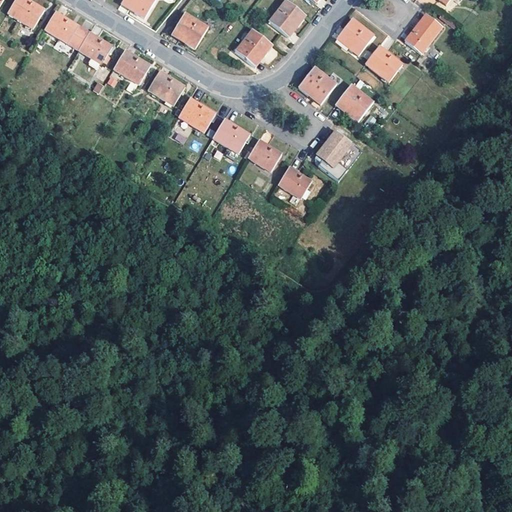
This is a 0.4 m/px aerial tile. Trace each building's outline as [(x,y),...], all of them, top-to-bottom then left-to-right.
[(26,0),(18,0),(9,15),(34,31),(42,18),(46,11),(26,0)] [(125,0),(124,1),(138,9),(135,13),(146,19),(157,0),(125,0)] [(124,1),(122,5),(129,9),(135,13),(138,9),(124,1)] [(287,1),(271,23),(287,35),(296,23),(298,25),(300,26),(307,17),(287,1)] [(57,13),(46,31),(60,40),(55,48),(70,57),(75,49),(80,52),(90,34),(74,24),(57,13)] [(186,15),(175,32),(189,40),(186,44),(196,50),(210,29),(186,15)] [(429,17),(407,44),(423,56),(444,30),(429,17)] [(376,37),(354,21),(342,37),(354,47),(351,50),(360,58),(376,37)] [(296,23),(287,35),(291,38),(300,26),(298,25),(296,23)] [(254,30),(237,53),(254,66),(263,53),(265,55),(266,56),(274,46),(254,30)] [(175,32),(173,36),(186,44),(189,40),(175,32)] [(102,65),(113,48),(90,34),(80,52),(102,65)] [(340,39),(339,41),(351,50),(354,47),(342,37),(340,39)] [(381,47),(367,65),(391,84),(405,66),(381,47)] [(127,51),(115,70),(140,86),(146,77),(152,67),(127,51)] [(254,66),(257,68),(266,56),(265,55),(263,53),(254,66)] [(316,69),(301,89),(311,96),(314,92),(326,101),(338,86),(316,69)] [(161,73),(150,91),(175,107),(187,88),(161,73)] [(114,87),(119,78),(111,74),(107,83),(114,87)] [(150,80),(146,77),(140,86),(145,88),(150,80)] [(99,94),(103,86),(97,82),(92,91),(99,94)] [(375,103),(353,87),(341,103),(353,112),(352,114),(350,116),(360,123),(375,103)] [(311,96),(322,105),(326,101),(314,92),(311,96)] [(192,100),(180,119),(205,134),(217,115),(192,100)] [(341,103),(338,107),(350,116),(352,114),(353,112),(341,103)] [(226,120),(214,140),(240,155),(251,136),(226,120)] [(355,145),(339,132),(317,160),(323,164),(320,167),(340,183),(359,159),(350,152),(355,145)] [(184,144),(187,138),(177,133),(174,139),(184,144)] [(261,142),(250,159),(273,173),(284,155),(261,142)] [(364,152),(355,145),(350,152),(359,159),(364,152)] [(241,178),(251,184),(257,176),(247,169),(241,178)] [(291,169),(280,187),(303,200),(314,182),(291,169)]
